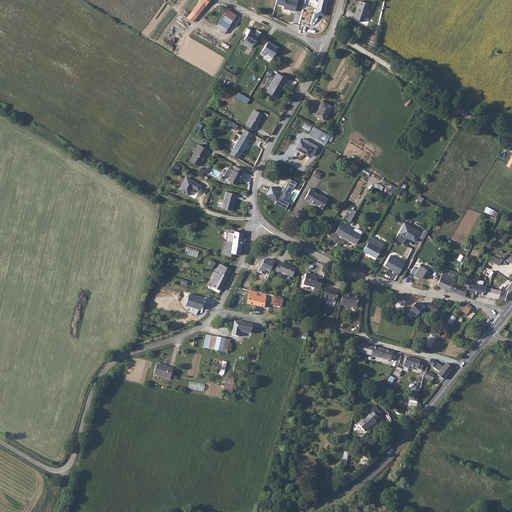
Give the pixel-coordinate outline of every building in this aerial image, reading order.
[(200,0),(189,13),(195,18),(210,0),(200,0)] [(275,0),(275,3),(283,5),(283,8),(294,11),(297,0),(275,0)] [(326,0),(318,0),(315,13),(323,15),(326,0)] [(356,21),(364,24),(365,20),(366,20),(371,4),(361,1),(356,16),(357,17),(356,21)] [(226,9),(214,28),(223,34),(235,15),(226,9)] [(250,29),(246,27),(242,33),(246,35),(243,39),(253,45),(260,32),(256,30),(254,33),(249,31),(250,29)] [(278,48),(267,41),(261,53),(264,55),(265,53),(272,57),(278,48)] [(273,72),(262,91),(273,97),(284,78),(273,72)] [(248,98),(237,92),(234,97),(245,103),(248,98)] [(331,106),(323,101),(314,115),(323,121),(331,106)] [(244,124),(254,130),(257,126),(256,125),(262,114),(253,109),(244,124)] [(325,144),(329,137),(318,129),(315,127),(310,135),(325,144)] [(250,133),(243,129),(239,134),(247,139),(250,133)] [(228,154),(237,159),(244,147),(245,147),(249,140),(247,139),(239,134),(228,154)] [(303,138),(302,141),(317,149),(317,146),(303,138)] [(317,149),(302,141),(299,139),(294,148),(307,156),(308,155),(311,157),(313,156),(317,149)] [(208,150),(198,144),(188,161),(197,166),(205,154),(205,155),(208,150)] [(243,171),(235,167),(226,181),(235,186),(241,175),(240,175),(243,171)] [(314,176),(320,179),(323,174),(316,171),(314,176)] [(201,186),(185,178),(178,191),(188,196),(192,188),(198,192),(201,186)] [(385,188),(393,193),(396,188),(388,183),(385,188)] [(399,196),(406,186),(401,183),(394,193),(399,196)] [(305,200),(322,210),(328,200),(315,193),(315,191),(311,189),(305,200)] [(236,201),(237,197),(226,194),(221,210),(232,213),(235,201),(236,201)] [(348,215),(346,218),(351,220),(357,208),(353,207),(348,215)] [(485,207),(483,213),(496,216),(497,211),(485,207)] [(336,230),(356,241),(361,233),(341,221),(336,230)] [(421,231),(404,222),(394,239),(402,243),(405,237),(408,239),(410,237),(416,240),(421,231)] [(233,236),(230,252),(239,253),(242,231),(234,230),(233,236)] [(386,238),(374,231),(363,250),(366,251),(367,251),(376,256),(386,238)] [(500,264),(502,259),(488,253),(486,258),(500,264)] [(392,273),(397,276),(404,263),(389,255),(384,265),(390,268),(390,269),(393,271),(392,273)] [(269,272),(274,260),(268,258),(267,260),(264,258),(257,271),(262,274),(265,270),(269,272)] [(411,258),(402,275),(411,280),(421,263),(411,258)] [(218,262),(210,286),(219,291),(230,268),(218,262)] [(295,269),(281,263),(280,266),(276,264),(273,271),(278,273),(279,272),(291,277),(295,269)] [(452,281),(454,277),(442,272),(436,284),(448,290),(452,281)] [(315,288),(318,278),(306,275),(304,285),(315,288)] [(448,290),(462,296),(463,297),(465,292),(469,277),(466,276),(465,279),(463,279),(461,285),(452,281),(448,290)] [(465,292),(473,293),(476,279),(476,278),(469,277),(465,292)] [(473,293),(483,295),(485,286),(486,285),(485,285),(481,284),(482,280),(476,279),(473,293)] [(507,300),(511,294),(511,284),(510,283),(508,285),(503,283),(500,289),(496,298),(498,298),(507,300)] [(496,298),(500,289),(488,287),(485,286),(483,295),(496,298)] [(334,307),(338,293),(325,289),(322,299),(326,301),(326,305),(334,307)] [(249,291),(246,305),(263,308),(265,299),(270,299),(270,297),(261,295),(261,293),(260,293),(249,291)] [(342,295),(339,306),(355,309),(357,299),(349,298),(349,297),(342,295)] [(270,297),(270,299),(271,300),(271,305),(281,306),(282,299),(270,297)] [(437,307),(429,301),(421,310),(431,317),(437,307)] [(466,304),(461,310),(466,313),(467,312),(470,313),(473,309),(466,304)] [(477,327),(482,330),(487,324),(480,320),(476,325),(473,325),(472,326),(473,328),(475,329),(477,327)] [(234,321),(231,335),(238,336),(239,331),(250,332),(251,324),(234,321)] [(424,347),(431,349),(436,338),(429,335),(424,347)] [(226,353),(229,340),(205,336),(203,347),(226,353)] [(368,345),(366,353),(391,359),(393,351),(368,345)] [(410,365),(421,368),(423,361),(406,356),(404,367),(409,368),(410,365)] [(432,370),(444,379),(453,367),(446,362),(443,366),(433,359),(430,363),(433,366),(432,370)] [(153,375),(169,379),(172,369),(155,365),(153,375)] [(424,377),(432,379),(434,374),(426,371),(424,377)] [(231,394),(234,379),(225,377),(222,392),(231,394)] [(410,399),(418,401),(420,389),(413,387),(410,399)] [(375,421),(381,415),(372,406),(369,409),(371,412),(358,425),(365,432),(375,422),(375,421)]
